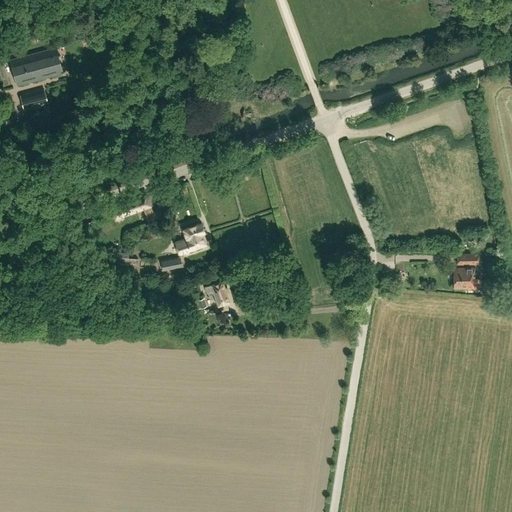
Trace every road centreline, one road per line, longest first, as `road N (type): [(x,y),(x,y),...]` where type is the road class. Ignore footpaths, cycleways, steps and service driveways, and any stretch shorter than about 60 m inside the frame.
road 1 (unclassified): [(333,511),(372,256),(324,119)]
road 2 (unclassified): [(0,234),(324,119)]
road 3 (unclassified): [(324,119),(511,52)]
